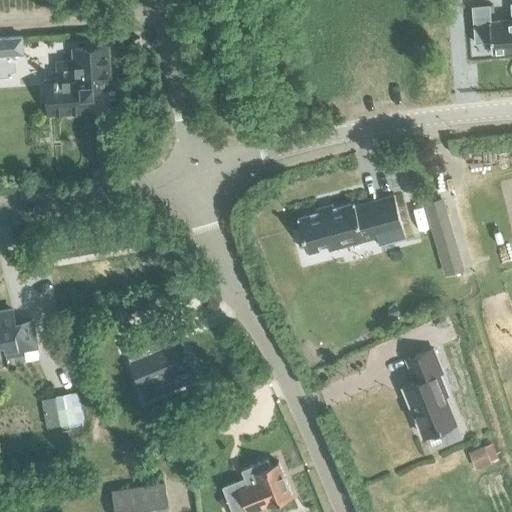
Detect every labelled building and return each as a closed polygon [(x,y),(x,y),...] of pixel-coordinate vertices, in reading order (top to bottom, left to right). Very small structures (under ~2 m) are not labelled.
[(489,3),(471,5),(474,41),(490,40),(491,52),(511,50),(511,1),(510,2),(511,18),(491,20),(489,3)] [(132,39),(134,47),(141,45),(139,37),(132,39)] [(59,79),(46,80),(48,112),(88,109),(87,93),(94,93),(93,86),(109,85),(106,45),(74,48),(75,61),(58,62),(59,79)] [(299,216),(308,251),(377,232),(380,243),(406,236),(395,193),(356,204),(355,201),(299,216)] [(441,197),(425,202),(446,273),(448,273),(460,269),(462,269),(441,197)] [(0,349),(5,349),(7,356),(23,353),(25,360),(37,358),(35,346),(31,321),(13,325),(11,310),(0,311),(0,349)] [(133,352),(127,355),(140,386),(152,381),(164,376),(169,389),(196,377),(191,365),(181,341),(167,347),(163,339),(133,352)] [(404,385),(415,412),(413,416),(415,421),(419,422),(423,433),(457,419),(438,372),(444,369),(434,347),(407,357),(417,379),(404,385)] [(77,393),(55,396),(60,425),(82,421),(77,393)] [(221,406),(208,412),(214,426),(227,421),(221,406)] [(484,444),(469,450),(476,465),(491,460),(484,444)] [(239,487),(250,511),(268,504),(269,505),(293,495),(280,461),(255,471),(258,479),(239,487)] [(113,487),(117,511),(169,511),(165,480),(113,487)]
